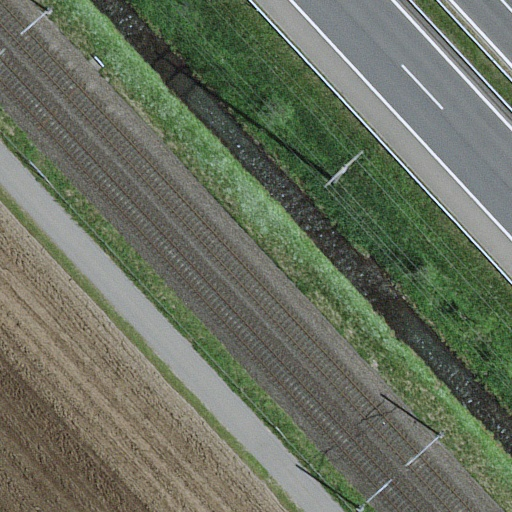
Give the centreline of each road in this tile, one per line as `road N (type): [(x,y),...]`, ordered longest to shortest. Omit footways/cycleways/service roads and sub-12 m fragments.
road 1 (track): [(0,166),(319,511)]
road 2 (motorway): [(338,0),(511,188)]
